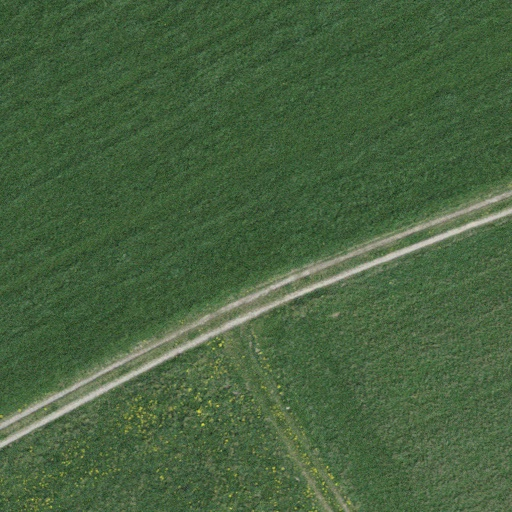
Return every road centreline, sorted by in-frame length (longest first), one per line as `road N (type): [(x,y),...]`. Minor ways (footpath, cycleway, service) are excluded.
road 1 (track): [(0,439),(214,325),(511,205)]
road 2 (track): [(332,511),(214,325)]
